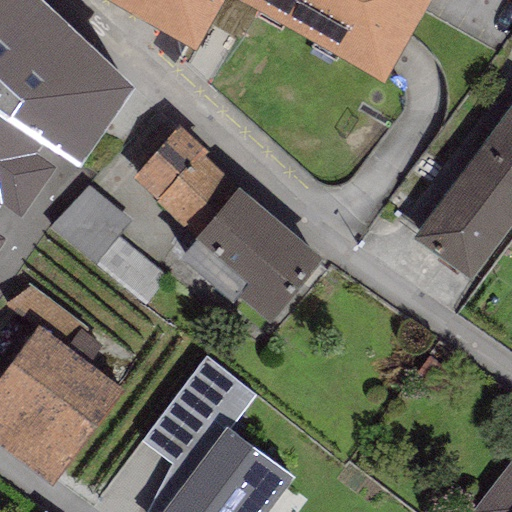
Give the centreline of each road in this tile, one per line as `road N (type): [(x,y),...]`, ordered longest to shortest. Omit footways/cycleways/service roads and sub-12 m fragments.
road 1 (residential): [(77,0),(338,219)]
road 2 (residential): [(338,219),(511,365)]
road 3 (residential): [(338,219),(431,96),(409,56)]
